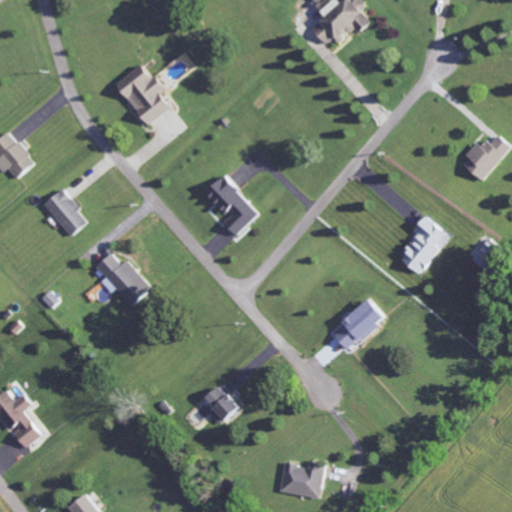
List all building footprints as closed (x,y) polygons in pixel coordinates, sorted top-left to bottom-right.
[(314,29),(328,45),(335,39),(338,43),(353,31),(358,36),(373,23),(363,11),(368,7),(362,0),(348,0),(343,5),(339,0),(336,0),(322,12),(327,18),(314,29)] [(150,127),(173,109),(162,94),(165,91),(145,64),(118,85),(150,127)] [(0,141),(0,158),(1,159),(0,159),(0,167),(5,173),(9,169),(19,180),(38,163),(10,132),(0,141)] [(464,164),(484,182),(511,150),(511,145),(501,136),(493,145),(487,139),(464,164)] [(262,215),(227,177),(208,195),(229,218),(225,222),(239,236),(262,215)] [(47,205),(73,238),(92,223),(65,190),(47,205)] [(423,276),(452,236),(427,218),(416,232),(421,235),(402,260),(423,276)] [(475,262),(493,273),(507,250),(489,239),(475,262)] [(155,290),(129,262),(124,266),(114,255),(99,268),(135,308),(155,290)] [(44,300),(54,310),(62,302),(52,292),(44,300)] [(336,332),(351,351),(389,320),(374,301),(336,332)] [(209,399),(218,409),(213,413),(223,425),(242,409),(222,387),(209,399)] [(46,438),(28,412),(37,407),(29,396),(19,403),(12,392),(0,399),(0,420),(5,417),(15,433),(17,432),(29,449),(46,438)] [(288,464),(283,493),(323,500),(329,465),(312,463),(311,468),(288,464)] [(102,511),(90,495),(72,509),(74,511),(102,511)]
